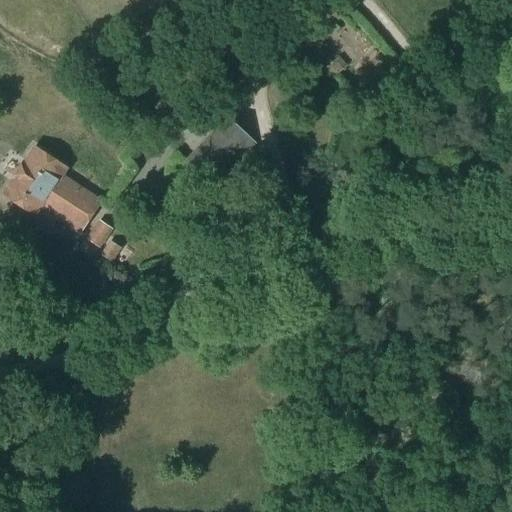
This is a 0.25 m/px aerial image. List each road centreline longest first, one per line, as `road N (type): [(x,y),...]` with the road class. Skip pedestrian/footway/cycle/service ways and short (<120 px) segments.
road 1 (track): [(449,229),(483,154),(476,120),(361,0)]
road 2 (unknown): [(180,313),(179,260),(156,177)]
